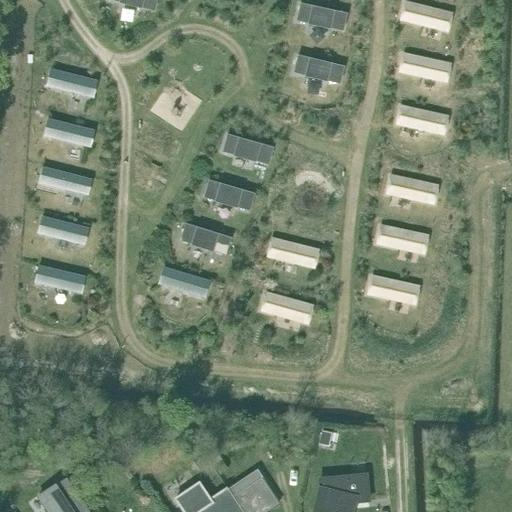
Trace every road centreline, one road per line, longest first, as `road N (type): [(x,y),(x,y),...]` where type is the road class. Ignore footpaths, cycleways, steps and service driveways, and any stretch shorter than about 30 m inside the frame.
road 1 (track): [(64,0),(110,62),(125,99),(125,334),(145,361),(266,376),(311,376),(337,365),(346,336),(352,172),(374,0)]
road 2 (track): [(311,376),(399,382),(457,365),(474,327),(470,198),(487,174),(498,173)]
road 3 (track): [(112,67),(178,28),(216,34),(235,49),(265,118),(291,141),(353,165)]
road 4 (track): [(121,292),(192,148),(244,75)]
road 5 (track): [(399,382),(403,511)]
